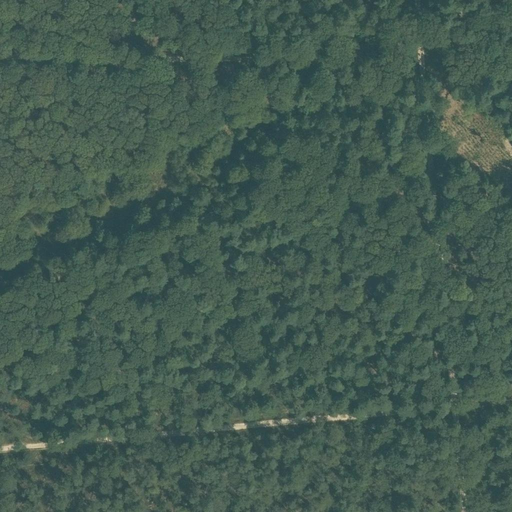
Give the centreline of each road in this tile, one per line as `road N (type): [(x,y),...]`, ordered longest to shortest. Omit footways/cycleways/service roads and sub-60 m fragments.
road 1 (track): [(0,448),(511,401)]
road 2 (track): [(418,0),(464,511)]
road 3 (track): [(345,52),(335,74),(277,121),(0,254)]
road 4 (track): [(0,55),(320,58),(345,52),(380,22)]
